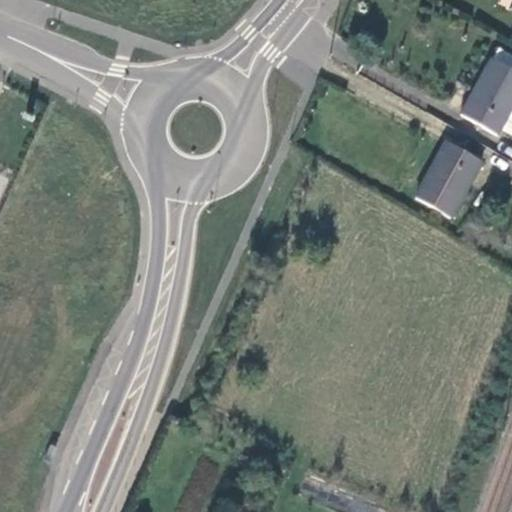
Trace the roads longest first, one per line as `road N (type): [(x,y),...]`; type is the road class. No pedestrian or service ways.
road 1 (secondary): [(115,436),(187,253),(202,179)]
road 2 (secondary): [(173,171),(164,242),(115,436)]
road 3 (secondary): [(243,100),(297,41),(319,0)]
